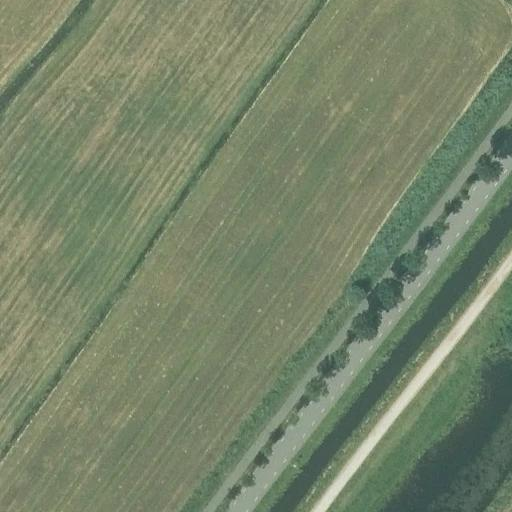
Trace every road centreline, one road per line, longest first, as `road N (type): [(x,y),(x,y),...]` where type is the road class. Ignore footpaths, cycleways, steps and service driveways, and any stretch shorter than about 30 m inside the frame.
road 1 (tertiary): [(238,511),(511,149)]
road 2 (track): [(511,257),(319,511)]
